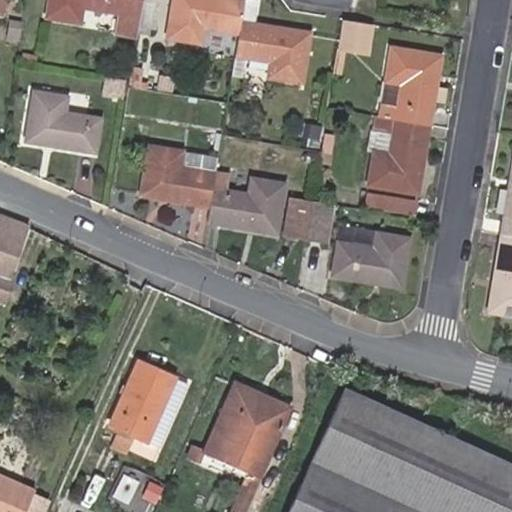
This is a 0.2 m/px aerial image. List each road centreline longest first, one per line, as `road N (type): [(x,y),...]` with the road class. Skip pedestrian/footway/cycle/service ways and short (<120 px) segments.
road 1 (residential): [(0,187),(346,334),(427,357)]
road 2 (residential): [(491,0),(427,357)]
